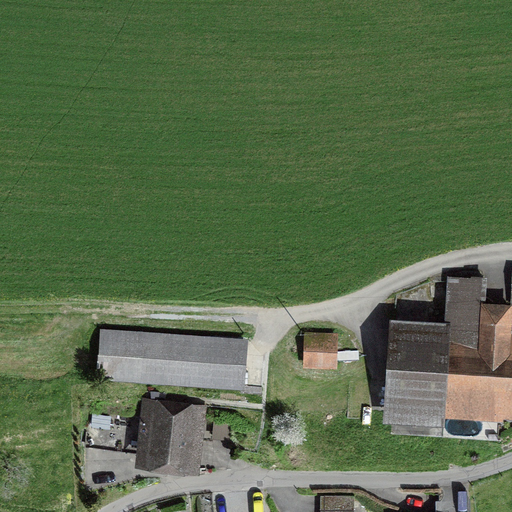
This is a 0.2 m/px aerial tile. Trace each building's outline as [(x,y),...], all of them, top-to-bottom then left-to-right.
[(503,400),(511,400),(511,344),(507,345),(509,304),(486,304),(484,278),(448,279),(444,340),(397,337),(392,407),(502,414),(503,400)] [(241,386),(244,341),(104,332),(101,376),(241,386)] [(336,338),(306,337),(305,362),(335,363),(336,338)] [(191,464),(198,412),(144,405),(141,433),(147,434),(144,458),(191,464)] [(354,511),(354,495),(324,495),(324,511),(354,511)]
